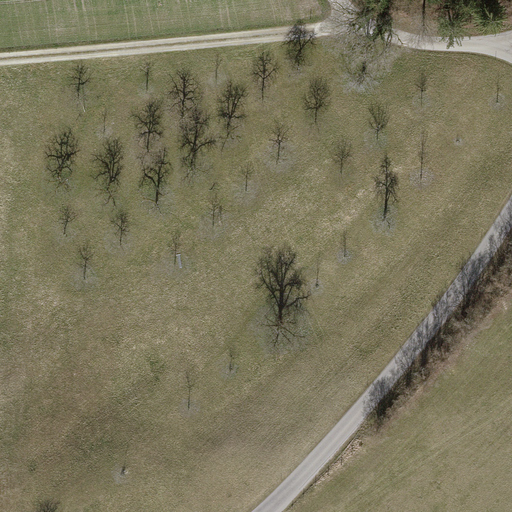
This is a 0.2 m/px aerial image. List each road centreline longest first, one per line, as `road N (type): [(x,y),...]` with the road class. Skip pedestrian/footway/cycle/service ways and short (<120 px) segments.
road 1 (unclassified): [(511,211),(424,334),(265,511)]
road 2 (track): [(295,26),(0,54)]
road 3 (track): [(338,0),(354,24),(441,44),(497,44),(511,54)]
road 4 (track): [(354,24),(295,26),(234,0)]
